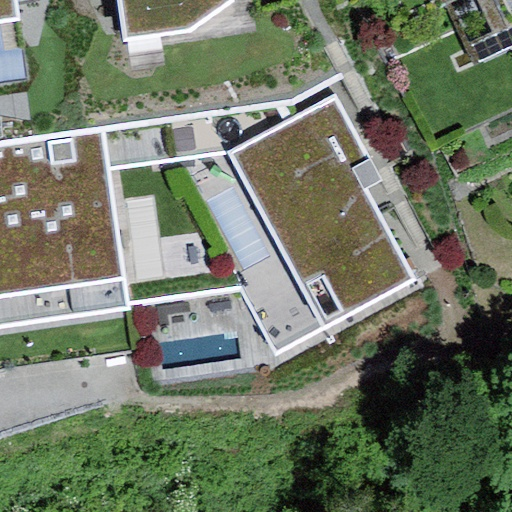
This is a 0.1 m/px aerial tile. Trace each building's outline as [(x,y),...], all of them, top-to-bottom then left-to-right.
[(0,0),(0,21),(15,19),(11,0),(0,0)] [(118,0),(123,45),(189,33),(232,0),(118,0)] [(511,0),(499,0),(508,21),(511,19),(511,0)] [(332,100),(227,161),(327,334),(416,283),(350,169),(366,159),(332,100)] [(104,129),(0,143),(0,328),(130,310),(104,129)]
